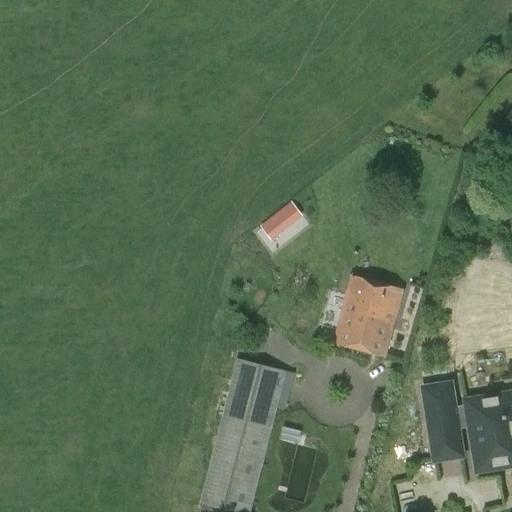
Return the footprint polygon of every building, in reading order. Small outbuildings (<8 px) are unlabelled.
[(294,201),(260,222),(269,238),(304,217),(294,201)] [(390,337),(402,291),(353,276),(335,342),(384,356),(390,337)] [(230,511),(248,511),(281,382),(283,373),(235,361),(199,504),(230,511)] [(453,381),(421,387),(429,438),(461,433),(461,429),(472,427),(479,469),(511,463),(511,395),(467,403),(468,408),(458,409),(453,381)] [(443,460),(442,475),(465,475),(465,460),(443,460)]
